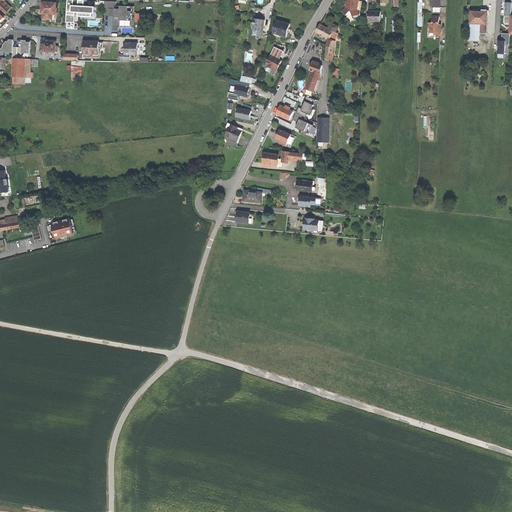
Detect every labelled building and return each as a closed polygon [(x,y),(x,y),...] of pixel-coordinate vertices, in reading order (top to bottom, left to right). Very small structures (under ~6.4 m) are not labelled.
[(0,0),(0,7),(6,14),(11,8),(8,5),(5,2),(4,3),(2,1),(2,0),(0,0)] [(72,5),(73,5),(73,0),(67,0),(66,22),(75,23),(75,12),(71,12),(72,5)] [(350,17),(358,15),(357,10),(358,0),(347,0),(347,1),(346,8),(343,12),(350,17)] [(105,16),(114,16),(115,6),(116,6),(116,2),(105,1),(105,16)] [(43,19),(53,20),(53,14),(57,15),(57,8),(56,8),(56,3),(42,2),(42,10),(41,14),(44,14),(43,19)] [(71,12),(75,12),(77,12),(78,13),(92,13),(94,14),(95,7),(84,6),(78,6),(73,5),(72,5),(71,12)] [(120,17),(120,20),(128,20),(128,16),(132,16),(132,14),(131,14),(131,12),(128,11),(128,6),(121,6),(121,9),(116,9),(115,17),(120,17)] [(369,22),(381,22),(381,11),(369,11),(369,16),(369,22)] [(471,12),(471,24),(480,24),(480,33),(487,33),(488,12),(480,12),(473,12),(471,12)] [(136,21),(152,22),(152,14),(136,14),(136,21)] [(435,35),(436,35),(441,35),(441,29),(441,26),(441,25),(439,24),(440,17),(433,16),(432,23),(429,23),(428,28),(431,28),(431,32),(432,33),(436,33),(435,35)] [(258,32),(263,33),(265,20),(262,20),(260,19),(261,18),(254,17),(253,25),(254,26),(254,30),(258,31),(258,32)] [(286,38),(287,38),(288,31),(291,24),(277,20),(273,35),(279,37),(280,36),(286,38)] [(330,39),(335,40),(338,33),(336,32),(339,27),(331,23),(328,28),(320,24),(318,28),(316,32),(321,35),(324,37),(330,39)] [(480,24),(471,24),(470,24),(470,40),(480,41),(480,33),(480,24)] [(436,37),(436,35),(435,35),(436,33),(432,33),(431,32),(431,28),(428,28),(428,37),(436,37)] [(506,46),(510,46),(510,34),(502,33),(502,41),(498,41),(497,48),(497,54),(498,54),(505,54),(506,46)] [(50,51),(55,51),(56,46),(56,41),(49,40),(42,40),(42,50),(48,51),(48,52),(50,52),(50,51)] [(7,41),(4,45),(4,47),(3,52),(13,53),(14,48),(14,41),(9,41),(7,41)] [(91,42),(84,42),(84,49),(85,49),(85,53),(99,54),(99,42),(91,41),(91,42)] [(22,53),(30,53),(31,42),(22,42),(22,48),(22,53)] [(99,54),(85,53),(83,53),(83,57),(100,57),(101,54),(102,49),(103,49),(104,42),(99,42),(99,54)] [(125,55),(130,55),(134,55),(134,54),(138,54),(138,43),(125,43),(125,47),(125,51),(125,54),(125,55)] [(275,47),(271,56),(279,60),(284,51),(275,47)] [(22,53),(22,48),(14,48),(13,53),(13,58),(15,58),(22,59),(22,53)] [(275,68),(278,69),(282,61),(281,60),(279,60),(271,56),(270,55),(266,64),(269,65),(269,67),(273,69),(275,68)] [(14,77),(15,77),(25,78),(31,78),(32,66),(38,67),(38,59),(22,59),(15,58),(14,77)] [(320,80),(322,66),(320,65),(313,62),(311,67),(310,70),(313,71),(307,89),(314,92),(318,79),(320,80)] [(82,67),(72,66),(72,70),(72,80),(82,80),(82,67)] [(242,76),(241,81),(251,83),(253,84),(254,79),(242,76)] [(237,85),(250,88),(251,83),(241,81),(230,79),(230,84),(237,85)] [(250,88),(237,85),(235,93),(235,94),(239,95),(242,95),(248,97),(250,88)] [(235,94),(235,93),(229,92),(228,98),(238,100),(238,99),(239,95),(235,94)] [(312,104),(305,101),(303,105),(304,105),(302,109),(303,109),(302,111),(308,114),(310,115),(312,109),(314,105),(312,104)] [(291,108),(287,106),(286,107),(281,105),(279,110),(277,114),(290,120),(294,111),(290,109),(291,108)] [(303,109),(302,109),(299,107),(296,113),(302,116),(306,117),(308,114),(302,111),(303,109)] [(241,109),(238,108),(236,117),(250,119),(250,117),(252,111),(241,109)] [(300,119),(302,116),(296,113),(293,120),(299,122),(300,119)] [(329,118),(318,118),(317,142),(329,142),(329,118)] [(305,132),(309,123),(300,119),(299,122),(296,127),(299,129),(303,131),(305,132)] [(313,125),(309,123),(305,132),(310,134),(313,125)] [(238,128),(231,125),(228,131),(226,136),(228,137),(228,139),(231,140),(238,143),(243,131),(241,130),(238,129),(238,128)] [(292,135),(280,129),(279,132),(276,139),(282,141),(281,144),(286,146),(287,146),(292,135)] [(296,137),(292,135),(287,146),(290,147),(296,137)] [(303,154),(285,151),(283,162),(289,163),(289,159),(302,161),(303,154)] [(277,167),(279,155),(265,153),(264,159),(263,163),(269,164),(274,165),(274,167),(277,167)] [(5,170),(0,171),(0,191),(0,193),(9,192),(8,185),(9,184),(8,179),(6,179),(5,170)] [(315,188),(314,188),(314,181),(303,180),(302,181),(298,181),(297,190),(300,190),(315,192),(315,188)] [(244,201),(261,203),(263,192),(258,192),(249,191),(245,190),(244,201)] [(311,204),(316,205),(317,198),(301,196),(300,200),(300,206),(311,207),(311,204)] [(237,222),(249,223),(250,216),(250,213),(238,211),(238,215),(237,222)] [(6,219),(0,220),(0,222),(0,225),(19,221),(18,216),(6,218),(6,219)] [(34,227),(31,227),(34,237),(34,240),(42,239),(38,225),(41,224),(39,218),(32,220),(34,227)] [(304,229),(319,230),(320,221),(320,220),(315,220),(315,219),(311,218),(311,220),(306,219),(305,219),(304,229)] [(74,235),(74,233),(72,227),(72,226),(71,220),(70,219),(52,223),(52,225),(54,231),(54,232),(56,238),(56,239),(56,240),(74,235)]
